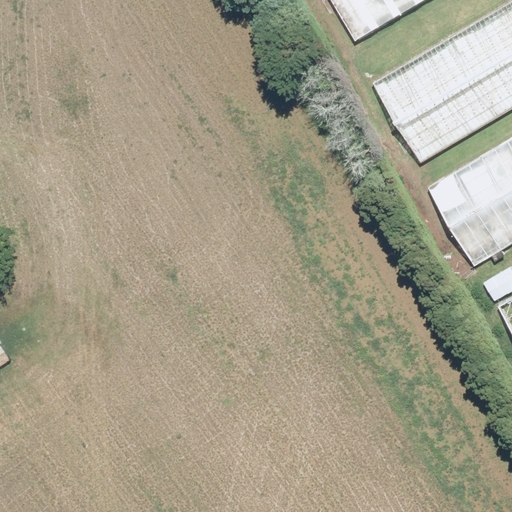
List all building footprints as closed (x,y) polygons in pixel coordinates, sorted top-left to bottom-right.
[(431,0),(332,0),(358,43),(431,0)] [(511,111),(511,4),(376,85),(423,165),(511,111)] [(511,245),(511,141),(430,190),(476,267),(511,245)] [(493,305),(511,292),(511,266),(511,264),(480,285),(493,305)] [(511,301),(500,308),(511,328),(511,301)]
